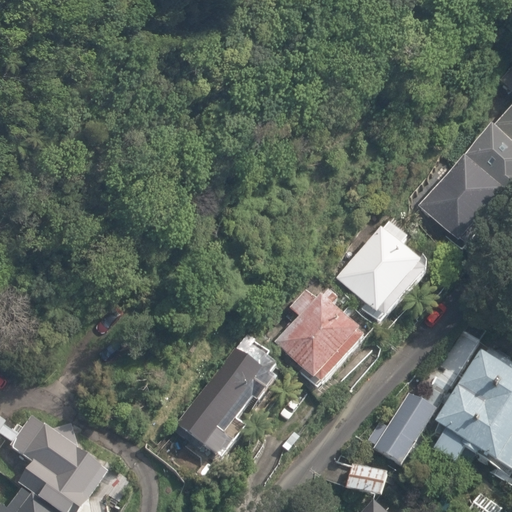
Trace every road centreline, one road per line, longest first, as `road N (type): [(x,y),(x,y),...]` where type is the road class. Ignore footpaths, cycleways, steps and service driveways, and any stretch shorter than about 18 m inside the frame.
road 1 (residential): [(511,248),(271,511)]
road 2 (residential): [(148,511),(147,468),(54,397)]
